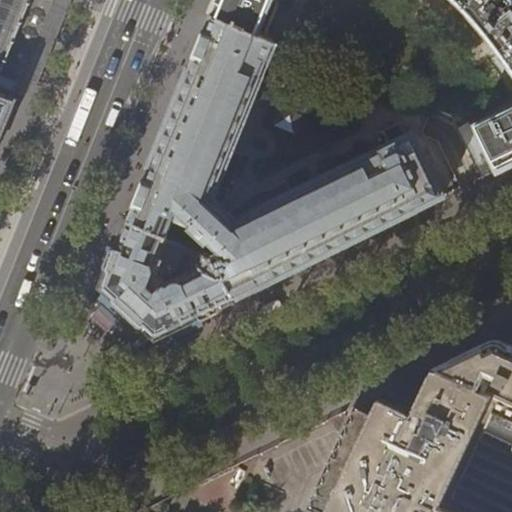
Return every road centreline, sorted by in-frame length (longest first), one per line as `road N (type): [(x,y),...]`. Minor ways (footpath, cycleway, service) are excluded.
road 1 (residential): [(66,466),(101,474),(149,461),(511,283)]
road 2 (residential): [(511,210),(85,418)]
road 3 (secondary): [(0,360),(149,0)]
